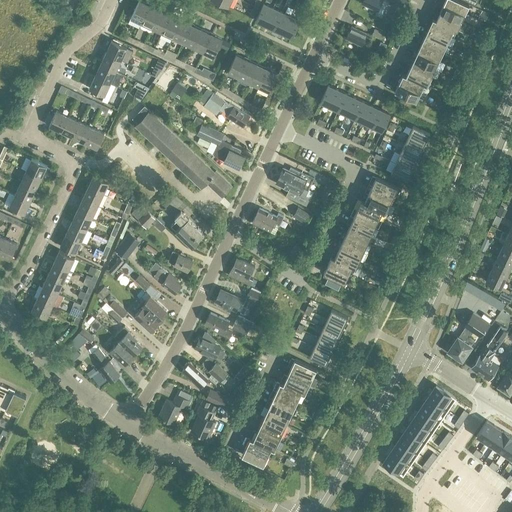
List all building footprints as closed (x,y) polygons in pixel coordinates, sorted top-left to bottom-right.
[(142,23),(150,5),(139,0),(131,18),(142,23)] [(383,0),(364,0),(362,5),(378,12),(383,0)] [(458,0),(446,0),(445,4),(465,13),(468,5),(458,0)] [(265,25),(273,8),(264,4),(256,20),(265,25)] [(445,4),(441,12),(461,21),(465,13),(445,4)] [(150,5),(142,23),(152,28),(160,10),(150,5)] [(393,34),(404,10),(397,7),(395,12),(390,24),(389,24),(386,31),(393,34)] [(265,25),(274,29),(282,12),(273,8),(265,25)] [(160,10),(152,28),(162,33),(171,15),(160,10)] [(291,16),(282,12),(274,29),(283,33),(291,16)] [(466,24),(461,21),(441,12),(437,20),(457,29),(463,32),(466,24)] [(173,38),(181,20),(171,15),(162,33),(173,38)] [(291,16),(283,33),(292,37),(300,21),(291,16)] [(457,29),(437,20),(434,19),(430,27),(450,36),(453,29),(457,30),(457,29)] [(181,20),(173,38),(183,43),(191,25),(181,20)] [(191,25),(183,43),(193,48),(202,29),(191,25)] [(367,34),(352,27),(346,39),(362,47),(367,34)] [(430,27),(426,35),(446,44),(450,36),(430,27)] [(202,29),(193,48),(203,52),(212,34),(202,29)] [(385,34),(375,29),(372,35),(382,39),(385,34)] [(212,34),(203,52),(214,57),(223,39),(212,34)] [(422,44),(442,53),(446,44),(426,35),(422,44)] [(219,47),(227,50),(231,43),(223,39),(219,47)] [(106,53),(122,61),(127,48),(111,41),(106,53)] [(422,44),(418,52),(438,61),(442,53),(422,44)] [(434,69),(438,61),(418,52),(415,60),(434,69)] [(122,61),(106,53),(100,65),(116,72),(122,61)] [(238,78),(247,60),(236,55),(228,73),(238,78)] [(247,60),(238,78),(249,82),(257,64),(247,60)] [(430,78),(434,69),(415,60),(411,69),(430,78)] [(257,64),(249,82),(259,87),(267,69),(257,64)] [(100,65),(95,77),(110,85),(116,87),(122,75),(116,72),(100,65)] [(161,71),(155,69),(152,75),(157,77),(161,71)] [(267,69),(259,87),(270,92),(278,74),(267,69)] [(426,86),(430,78),(411,69),(407,76),(404,75),(403,75),(423,84),(426,86)] [(456,69),(452,77),(458,80),(462,72),(456,69)] [(419,93),(423,84),(403,75),(400,84),(419,93)] [(110,85),(95,77),(89,89),(105,96),(110,85)] [(134,86),(139,89),(147,93),(148,91),(147,90),(149,88),(136,82),(134,86)] [(184,88),(177,83),(171,92),(179,97),(184,88)] [(415,101),(419,93),(400,84),(396,92),(415,101)] [(222,86),(220,90),(227,94),(229,90),(222,86)] [(330,106),(338,90),(328,86),(321,102),(330,106)] [(132,95),(123,90),(120,97),(129,101),(132,95)] [(346,94),(338,90),(330,106),(339,110),(346,94)] [(213,93),(204,106),(216,115),(220,110),(229,116),(227,117),(243,127),(250,116),(234,106),(230,103),(229,104),(225,102),(226,102),(213,93)] [(239,102),(242,98),(235,94),(232,98),(239,102)] [(347,114),(355,98),(346,94),(339,110),(347,114)] [(242,98),(239,102),(246,107),(249,103),(242,98)] [(356,119),(364,102),(355,98),(347,114),(356,119)] [(364,102),(356,119),(365,123),(372,106),(364,102)] [(252,110),(259,114),(261,110),(254,106),(252,110)] [(372,106),(365,123),(373,127),(381,110),(372,106)] [(145,107),(133,119),(138,124),(136,126),(201,188),(207,182),(222,197),(232,186),(216,171),(215,173),(153,115),(145,107)] [(390,115),(381,110),(373,127),(382,131),(390,115)] [(61,132),(69,116),(57,111),(49,126),(61,132)] [(73,138),(81,122),(69,116),(61,132),(73,138)] [(81,122),(73,138),(85,143),(93,127),(81,122)] [(202,125),(197,135),(219,145),(224,135),(202,126),(202,125)] [(409,135),(425,143),(430,134),(413,126),(410,132),(409,135)] [(93,127),(85,143),(97,149),(105,133),(93,127)] [(425,143),(409,135),(405,145),(421,152),(425,143)] [(222,152),(220,157),(225,160),(225,161),(239,167),(241,163),(243,164),(245,159),(244,158),(244,157),(239,154),(242,150),(232,145),(230,150),(224,147),(222,152)] [(400,154),(417,162),(421,152),(405,145),(400,154)] [(417,162),(400,154),(396,163),(412,171),(417,162)] [(31,159),(25,171),(41,179),(47,167),(31,159)] [(412,171),(396,163),(391,173),(408,180),(412,171)] [(280,176),(309,190),(314,178),(306,174),(305,178),(283,168),(280,176)] [(20,183),(36,190),(41,179),(25,171),(20,183)] [(88,188),(103,195),(109,183),(93,175),(88,188)] [(309,190),(280,176),(276,183),(298,193),(295,199),(306,205),(310,198),(306,196),(309,190)] [(373,186),(393,195),(396,196),(400,188),(396,186),(398,184),(399,181),(391,177),(389,183),(377,177),(373,186)] [(20,183),(14,195),(30,202),(36,190),(20,183)] [(321,200),(327,203),(328,203),(336,186),(329,183),(321,200)] [(389,203),(393,195),(373,186),(369,194),(389,203)] [(88,188),(82,199),(98,207),(103,195),(88,188)] [(366,202),(382,210),(381,210),(385,212),(389,203),(369,194),(369,196),(366,202)] [(30,202),(14,195),(9,207),(24,214),(30,202)] [(170,204),(162,196),(158,200),(166,207),(170,204)] [(82,199),(77,211),(92,218),(98,207),(82,199)] [(362,201),(358,209),(378,218),(381,210),(382,210),(366,202),(362,201)] [(256,216),(274,224),(274,223),(279,226),(284,216),(278,213),(277,217),(260,208),(256,216)] [(311,216),(298,208),(293,216),(307,225),(311,216)] [(358,209),(355,217),(374,226),(378,218),(358,209)] [(71,223),(87,230),(92,218),(77,211),(71,223)] [(148,211),(138,220),(146,227),(155,218),(148,211)] [(177,220),(171,226),(177,231),(177,232),(192,246),(198,240),(203,234),(188,220),(181,212),(175,218),(177,220)] [(274,224),(256,216),(252,223),(270,232),(270,231),(272,232),(274,227),(272,227),(274,224)] [(355,217),(351,226),(370,235),(374,226),(355,217)] [(71,223),(66,235),(81,242),(87,230),(71,223)] [(351,226),(347,234),(366,243),(370,235),(351,226)] [(130,234),(116,251),(127,259),(140,242),(130,234)] [(347,234),(343,242),(366,253),(370,245),(366,243),(347,234)] [(81,242),(66,235),(60,247),(76,254),(81,242)] [(511,236),(508,235),(503,246),(511,250),(511,236)] [(0,248),(0,255),(10,260),(17,244),(5,238),(0,248)] [(343,242),(339,250),(359,259),(363,261),(366,253),(343,242)] [(156,255),(159,252),(148,244),(145,248),(156,255)] [(296,262),(303,249),(295,245),(288,258),(296,262)] [(511,250),(503,246),(497,258),(511,265),(511,250)] [(359,259),(339,250),(336,258),(332,256),(332,257),(352,266),(355,268),(359,259)] [(59,251),(53,263),(69,271),(75,259),(59,251)] [(173,252),(168,262),(175,266),(175,267),(180,270),(181,268),(188,271),(193,260),(180,254),(179,255),(173,252)] [(348,274),(352,266),(332,257),(328,265),(348,274)] [(120,258),(109,271),(113,274),(123,261),(120,258)] [(237,258),(231,270),(241,274),(239,280),(250,286),(253,279),(250,278),(255,266),(237,258)] [(511,265),(497,258),(491,270),(507,277),(511,267),(511,265)] [(383,261),(380,269),(381,269),(387,272),(390,264),(385,261),(383,261)] [(48,275),(63,283),(69,271),(53,263),(48,275)] [(344,283),(348,274),(328,265),(324,274),(330,277),(327,284),(340,290),(343,283),(344,283)] [(177,278),(170,273),(161,267),(154,277),(162,284),(175,294),(182,284),(176,280),(177,278)] [(502,289),(507,277),(491,270),(486,282),(502,289)] [(48,275),(42,287),(58,295),(63,283),(48,275)] [(150,285),(139,276),(135,281),(145,290),(150,285)] [(42,287),(37,299),(52,306),(57,309),(63,297),(58,295),(42,287)] [(247,299),(244,306),(253,310),(258,301),(257,301),(260,293),(251,289),(246,299),(247,299)] [(221,290),(215,301),(236,311),(241,300),(221,290)] [(511,303),(511,301),(511,297),(503,293),(500,298),(511,303)] [(140,304),(161,322),(164,319),(161,317),(167,311),(150,296),(146,301),(144,300),(140,304)] [(52,306),(37,299),(31,311),(47,318),(52,306)] [(114,300),(109,305),(123,318),(127,312),(114,300)] [(161,322),(140,304),(137,308),(140,311),(135,316),(151,330),(156,324),(158,326),(161,322)] [(122,319),(113,310),(109,315),(118,323),(122,319)] [(327,319),(344,327),(349,317),(332,310),(327,319)] [(210,313),(205,324),(211,326),(210,329),(229,338),(233,331),(226,328),(229,321),(210,313)] [(490,325),(473,313),(464,326),(465,327),(472,332),(478,336),(481,338),(490,325)] [(246,334),(246,333),(249,327),(245,326),(247,320),(238,316),(232,328),(246,334)] [(323,329),(340,336),(344,327),(327,319),(323,329)] [(119,341),(134,355),(142,346),(133,337),(134,336),(124,327),(120,331),(125,335),(119,341)] [(454,355),(455,356),(469,336),(472,332),(465,327),(459,337),(458,337),(457,340),(455,340),(452,343),(453,345),(449,351),(449,352),(449,354),(452,355),(454,355)] [(500,327),(481,354),(472,367),(481,373),(493,355),(497,350),(500,345),(508,333),(500,327)] [(83,329),(80,333),(91,342),(94,337),(83,329)] [(319,338),(335,346),(340,336),(323,329),(319,338)] [(473,344),(475,341),(474,340),(469,336),(455,356),(457,357),(457,359),(460,361),(462,360),(462,361),(472,346),(473,344)] [(224,352),(219,350),(220,347),(214,344),(200,337),(200,339),(198,339),(197,342),(197,343),(195,347),(201,350),(200,351),(209,355),(207,359),(219,364),(224,352)] [(319,338),(314,347),(331,355),(335,346),(319,338)] [(125,364),(134,355),(119,341),(114,347),(109,343),(106,347),(115,356),(116,355),(125,364)] [(95,344),(89,349),(92,353),(91,354),(98,362),(105,357),(95,344)] [(326,364),(331,355),(314,347),(310,357),(326,364)] [(493,355),(481,373),(489,379),(498,366),(497,365),(500,360),(493,355)] [(292,368),(312,377),(316,368),(296,359),(292,368)] [(110,361),(99,369),(110,382),(120,374),(110,361)] [(197,385),(206,376),(202,372),(196,367),(190,362),(190,363),(188,363),(185,366),(185,368),(182,371),(193,382),(193,381),(197,385)] [(216,364),(209,372),(220,382),(228,373),(216,364)] [(511,367),(509,372),(509,371),(499,386),(510,393),(511,389),(511,367)] [(308,385),(312,377),(292,368),(289,376),(308,385)] [(209,379),(206,376),(197,385),(200,388),(209,379)] [(304,393),(308,385),(289,376),(285,384),(304,393)] [(278,391),(297,400),(300,401),(303,394),(304,394),(304,393),(285,384),(281,383),(278,391)] [(0,385),(0,405),(0,406),(0,408),(6,411),(7,409),(15,392),(15,390),(9,387),(9,389),(0,385)] [(436,385),(429,396),(448,410),(456,399),(436,385)] [(177,395),(191,402),(193,397),(179,390),(177,395)] [(211,391),(207,399),(223,406),(227,398),(211,391)] [(293,408),(297,400),(278,391),(274,399),(293,408)] [(18,415),(22,408),(23,408),(25,404),(24,403),(27,397),(15,392),(7,409),(18,415)] [(191,402),(177,395),(173,403),(167,399),(159,416),(174,424),(182,407),(187,410),(191,402)] [(429,396),(421,407),(441,421),(448,410),(429,396)] [(289,416),(293,408),(274,399),(270,407),(289,416)] [(215,412),(200,405),(196,413),(200,415),(193,432),(208,439),(216,422),(212,420),(215,412)] [(266,416),(285,425),(289,416),(270,407),(266,416)] [(421,408),(413,418),(433,432),(441,421),(421,408)] [(281,433),(285,425),(266,416),(262,424),(281,433)] [(413,418),(406,429),(426,443),(433,432),(413,418)] [(487,421),(477,436),(486,442),(496,427),(487,421)] [(278,441),(281,433),(262,424),(258,432),(278,441)] [(496,427),(486,442),(495,447),(505,432),(504,432),(496,427)] [(406,429),(399,440),(419,454),(426,443),(406,429)] [(274,450),(278,441),(258,432),(255,440),(251,438),(251,439),(270,448),(274,450)] [(511,436),(505,432),(495,447),(503,453),(511,439),(511,436)] [(267,456),(270,448),(251,439),(247,447),(267,456)] [(511,439),(503,453),(511,459),(511,457),(511,439)] [(399,440),(391,451),(411,465),(419,454),(399,440)] [(263,465),(267,456),(247,447),(243,456),(263,465)] [(391,451),(383,462),(403,476),(411,465),(391,451)]
